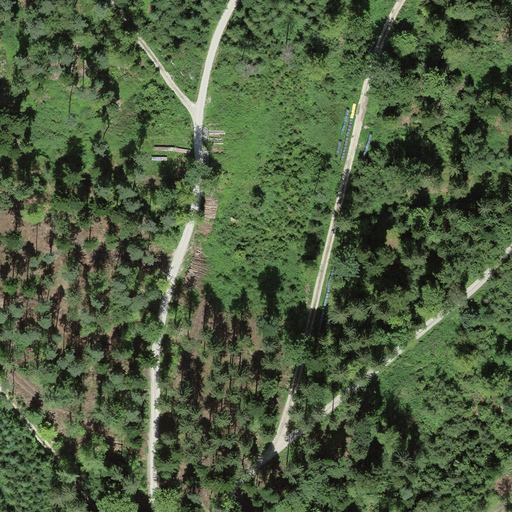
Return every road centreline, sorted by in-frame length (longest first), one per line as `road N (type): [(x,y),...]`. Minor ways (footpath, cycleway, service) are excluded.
road 1 (track): [(153,511),(157,306),(195,207),(203,74),(231,0)]
road 2 (track): [(295,436),(329,223),(396,0)]
road 3 (track): [(221,511),(231,489),(266,456),(386,362),(511,245)]
road 4 (track): [(0,390),(103,511)]
road 5 (track): [(200,103),(111,0)]
